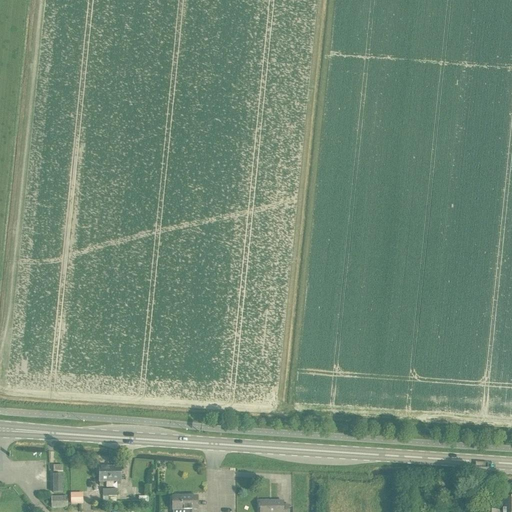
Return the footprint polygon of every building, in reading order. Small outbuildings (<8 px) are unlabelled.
[(109,467),(99,468),(99,482),(99,486),(103,486),(103,482),(106,482),(106,488),(109,488),(113,488),(113,482),(116,482),(116,486),(120,486),(120,482),(120,467),(109,467)] [(53,493),(62,493),(62,476),(53,476),(53,493)] [(109,490),(102,490),(102,497),(102,502),(109,502),(109,496),(116,496),(116,490),(109,490)] [(71,504),(83,504),(82,493),(70,493),(71,504)] [(51,497),(51,508),(67,507),(67,497),(51,497)] [(197,497),(172,497),(172,511),(195,511),(196,510),(197,510),(197,497)] [(288,511),(288,505),(283,505),(283,501),(260,502),(259,511),(288,511)]
